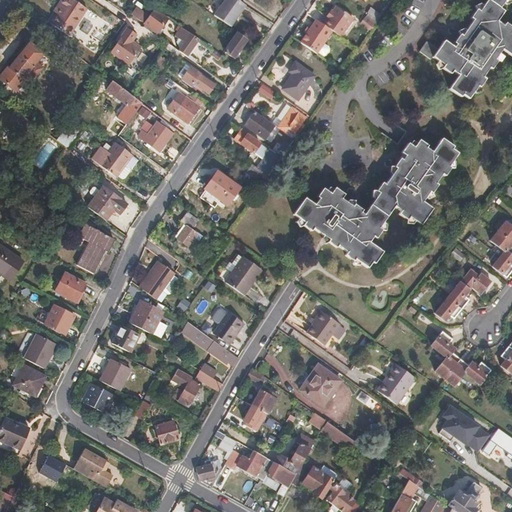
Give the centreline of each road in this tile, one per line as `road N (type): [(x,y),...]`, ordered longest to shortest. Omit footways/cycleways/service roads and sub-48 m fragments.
road 1 (residential): [(303,0),(139,232),(65,387),(66,412),(77,422),(181,480)]
road 2 (residential): [(181,480),(294,289)]
